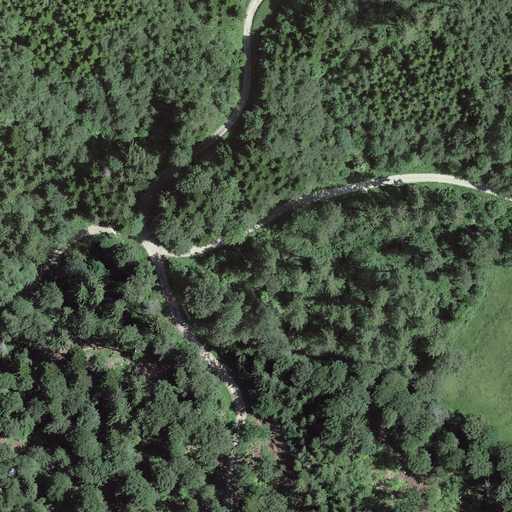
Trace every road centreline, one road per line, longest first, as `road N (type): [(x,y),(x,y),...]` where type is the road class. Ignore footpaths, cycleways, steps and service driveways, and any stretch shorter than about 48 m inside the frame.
road 1 (unclassified): [(511,197),(454,180),(410,179),(305,201),(193,253),(152,244),(179,321),(239,400),(231,511)]
road 2 (track): [(152,244),(146,213),(155,186),(232,123),(244,98),(247,34),(259,0)]
road 3 (track): [(152,244),(103,229),(74,239),(0,330)]
